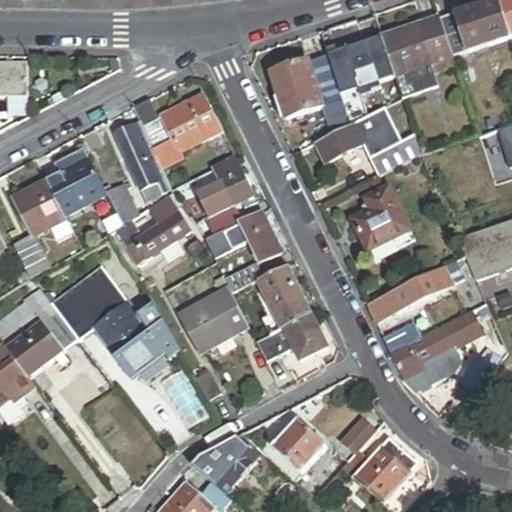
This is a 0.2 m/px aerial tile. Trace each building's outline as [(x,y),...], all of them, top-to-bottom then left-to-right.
[(511,0),(507,0),(500,2),(511,36),(511,0)] [(470,55),(511,40),(511,37),(511,36),(500,2),(487,6),(457,16),(470,55)] [(455,60),(470,55),(457,16),(442,21),(455,60)] [(455,60),(442,21),(418,29),(432,69),(456,62),(455,60)] [(396,81),(432,69),(418,29),(383,41),(396,81)] [(396,81),(383,41),(348,52),(361,93),(396,81)] [(345,104),(330,59),(311,66),(326,111),(345,104)] [(434,77),(458,69),(456,62),(432,69),(434,77)] [(0,97),(25,97),(24,64),(0,64),(0,97)] [(326,111),(311,66),(274,78),(289,123),(326,111)] [(434,77),(432,69),(396,81),(403,102),(439,90),(434,77)] [(164,117),(176,141),(182,153),(225,132),(207,96),(164,117)] [(162,118),(153,100),(136,109),(143,125),(144,127),(162,118)] [(335,138),(353,129),(345,104),(326,111),(335,138)] [(412,164),(423,159),(416,140),(404,146),(387,112),(354,128),(365,148),(363,149),(377,181),(412,164)] [(164,117),(162,118),(144,127),(155,152),(176,141),(164,117)] [(144,127),(143,125),(117,136),(147,204),(173,192),(163,172),(155,152),(144,127)] [(365,148),(354,128),(353,129),(335,138),(317,147),(327,167),(363,149),(365,148)] [(182,153),(176,141),(155,152),(163,172),(186,161),(182,153)] [(91,160),(87,151),(83,153),(87,162),(91,160)] [(66,219),(108,196),(108,195),(105,190),(91,160),(87,162),(47,183),(66,219)] [(257,205),(237,163),(215,173),(224,191),(236,215),(238,214),(246,210),(254,207),(257,205)] [(67,220),(66,219),(47,183),(29,192),(48,230),(67,220)] [(122,227),(140,219),(124,187),(112,193),(108,195),(108,196),(122,227)] [(374,213),(369,215),(355,221),(369,253),(412,234),(392,190),(368,201),(372,209),(374,213)] [(236,215),(224,191),(200,203),(211,227),(236,215)] [(35,237),(48,230),(29,192),(15,199),(35,237)] [(181,207),(175,199),(170,202),(176,211),(181,207)] [(176,211),(170,202),(151,213),(161,229),(179,217),(176,211)] [(256,212),(254,207),(246,210),(248,215),(256,212)] [(243,226),(244,225),(238,214),(236,215),(211,227),(212,229),(210,230),(215,239),(225,234),(243,226)] [(179,217),(161,229),(139,242),(127,250),(139,269),(193,235),(181,216),(179,217)] [(282,256),(263,216),(244,225),(243,226),(252,244),(263,266),(282,256)] [(511,261),(511,221),(457,240),(466,260),(473,275),(511,261)] [(141,234),(133,223),(123,229),(117,233),(123,243),(135,235),(136,237),(141,234)] [(234,253),(252,244),(243,226),(225,234),(234,253)] [(215,239),(211,241),(223,258),(234,253),(225,234),(215,239)] [(139,242),(136,237),(135,235),(123,243),(127,250),(139,242)] [(31,281),(52,269),(35,237),(15,247),(31,281)] [(473,275),(466,260),(459,264),(468,282),(474,279),(473,275)] [(511,261),(473,275),(474,279),(475,281),(511,268),(511,261)] [(377,326),(468,282),(459,264),(368,308),(377,326)] [(234,296),(264,282),(267,280),(260,267),(227,283),(231,290),(234,296)] [(103,269),(52,307),(79,343),(96,331),(130,306),(103,269)] [(305,303),(289,269),(267,280),(264,282),(280,315),(305,303)] [(227,283),(226,281),(218,285),(222,294),(231,290),(227,283)] [(222,294),(178,316),(199,354),(250,328),(234,296),(231,290),(222,294)] [(305,303),(280,315),(288,331),(313,319),(305,303)] [(24,306),(0,324),(0,333),(4,339),(33,317),(24,306)] [(96,331),(118,362),(153,336),(141,321),(141,320),(130,306),(96,331)] [(156,310),(155,308),(141,320),(141,321),(156,310)] [(153,336),(166,327),(156,310),(141,321),(153,336)] [(484,339),(473,316),(446,330),(458,352),(484,339)] [(329,352),(313,319),(288,331),(285,333),(295,353),(301,365),(329,352)] [(56,361),(63,356),(64,355),(43,327),(9,351),(31,380),(56,361)] [(170,363),(182,355),(166,327),(153,336),(118,362),(131,380),(165,357),(170,363)] [(392,358),(421,343),(413,327),(384,342),(392,358)] [(421,343),(392,358),(391,358),(404,385),(426,374),(423,370),(458,352),(446,330),(421,343)] [(268,366),(295,353),(285,333),(258,346),(268,366)] [(37,388),(31,380),(9,351),(6,347),(0,351),(0,413),(11,428),(24,418),(16,407),(25,401),(23,399),(37,388)] [(426,374),(404,385),(407,389),(414,397),(457,375),(462,367),(458,352),(423,370),(426,374)] [(480,358),(459,384),(474,396),(502,361),(491,352),(484,361),(480,358)] [(69,364),(63,356),(56,361),(62,369),(69,364)] [(197,382),(209,403),(222,395),(210,374),(197,382)] [(321,396),(303,406),(313,415),(303,426),(305,428),(328,409),(321,396)] [(303,406),(281,418),(290,426),(296,420),(300,424),(303,426),(313,415),(303,406)] [(269,450),(264,456),(295,484),(303,476),(275,452),(300,424),(296,420),(290,426),(269,450)] [(305,428),(303,426),(300,424),(275,452),(303,476),(316,461),(324,453),(328,448),(305,428)] [(261,429),(243,438),(264,456),(269,450),(258,438),(263,433),(261,429)] [(264,456),(243,438),(202,461),(211,469),(234,490),(264,456)] [(388,454),(396,445),(391,441),(384,450),(388,454)] [(404,453),(396,445),(388,454),(396,461),(404,453)] [(384,450),(370,465),(356,481),(386,508),(414,476),(396,461),(388,454),(384,450)] [(333,461),(324,453),(316,461),(325,470),(333,461)] [(421,468),(404,453),(396,461),(414,476),(421,468)] [(370,465),(360,456),(345,472),(356,481),(370,465)] [(211,469),(202,461),(193,467),(204,477),(211,469)] [(215,511),(217,510),(203,498),(188,485),(163,511),(215,511)] [(203,498),(217,510),(228,498),(214,486),(203,498)] [(219,511),(223,511),(232,502),(228,498),(217,510),(219,511)]
